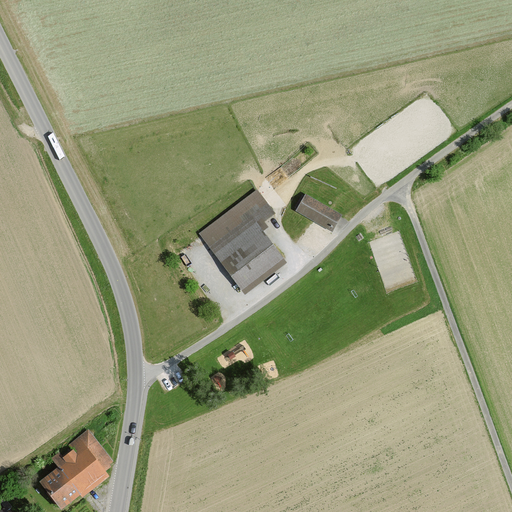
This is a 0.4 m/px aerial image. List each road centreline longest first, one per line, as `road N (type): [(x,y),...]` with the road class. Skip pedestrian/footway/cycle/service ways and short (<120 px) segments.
road 1 (unclassified): [(135,374),(164,366),(224,328),(319,257),(365,210),(511,106)]
road 2 (tertiary): [(0,40),(110,261),(129,319),(135,374)]
road 3 (track): [(511,484),(401,183)]
road 4 (tertiary): [(135,374),(116,511)]
